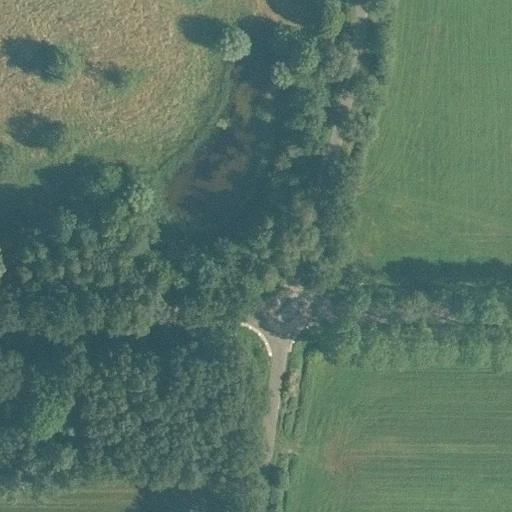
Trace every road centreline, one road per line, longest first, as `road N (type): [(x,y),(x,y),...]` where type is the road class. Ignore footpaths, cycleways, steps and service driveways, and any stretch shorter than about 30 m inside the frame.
road 1 (unclassified): [(284,310),(354,0)]
road 2 (unclassified): [(0,313),(284,310)]
road 3 (unclassified): [(284,310),(511,304)]
road 4 (unclassified): [(250,511),(284,310)]
